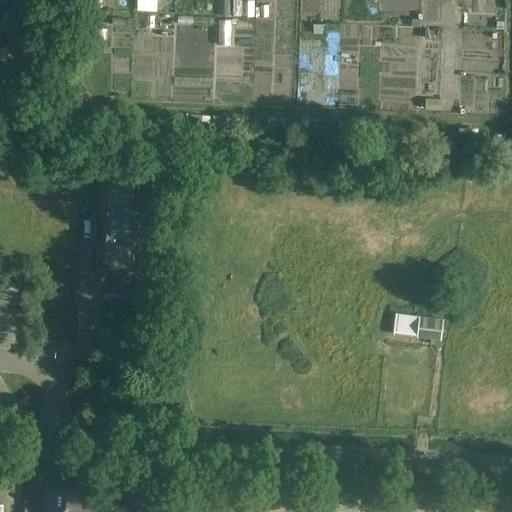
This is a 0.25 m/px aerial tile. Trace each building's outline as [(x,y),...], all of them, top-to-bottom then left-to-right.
[(218,26),(195,25),(195,16),(180,16),(180,39),(217,40),(218,26)] [(366,60),(365,32),(346,32),(346,60),(366,60)] [(152,228),(153,201),(154,201),(154,199),(139,198),(140,174),(100,171),(98,212),(94,211),(94,212),(105,213),(104,222),(99,222),(98,232),(104,233),(103,246),(92,245),(92,246),(97,247),(95,270),(140,273),(142,227),(152,228)] [(393,333),(415,336),(418,316),(395,313),(393,333)] [(416,337),(441,340),(443,319),(419,316),(416,337)] [(93,511),(95,499),(93,499),(92,511),(78,511),(80,490),(52,488),(52,490),(46,490),(45,506),(51,506),(50,511),(93,511)] [(161,511),(162,506),(148,506),(149,494),(116,493),(115,511),(161,511)]
